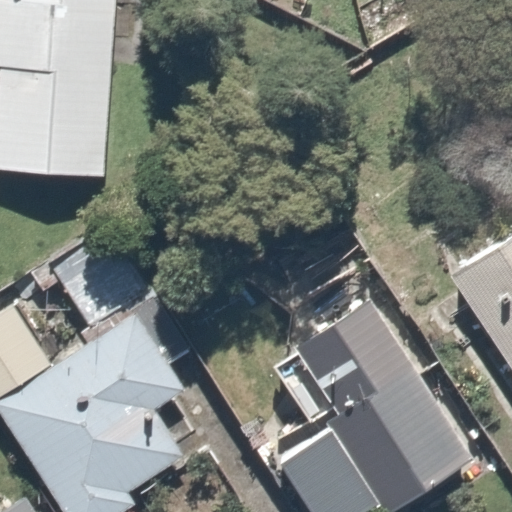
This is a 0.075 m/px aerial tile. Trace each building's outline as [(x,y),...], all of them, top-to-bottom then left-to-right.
[(132,0),(6,0),(0,0),(0,80),(2,80),(0,113),(0,172),(123,179),(132,0)] [(54,257),(95,328),(43,358),(16,312),(0,322),(0,418),(54,511),(171,511),(239,473),(146,313),(168,300),(120,219),(54,257)] [(511,234),(445,277),(511,380),(511,234)] [(321,436),(278,469),(311,511),(402,511),(482,451),(365,299),(271,371),(321,436)] [(0,511),(37,511),(23,488),(0,502),(0,511)]
